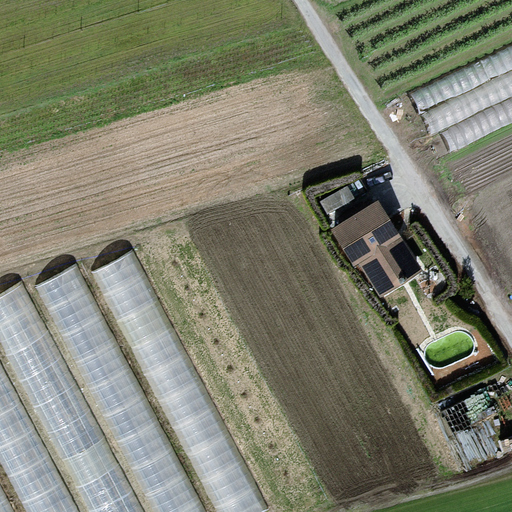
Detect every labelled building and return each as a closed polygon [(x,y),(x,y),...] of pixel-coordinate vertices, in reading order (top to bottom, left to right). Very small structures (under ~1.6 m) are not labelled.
[(352,198),(346,188),(322,201),(328,211),(352,198)] [(422,272),(375,196),(331,224),(378,299),(422,272)] [(263,511),(267,510),(133,250),(93,271),(217,511),(263,511)] [(207,511),(79,263),(39,283),(156,511),(207,511)] [(142,511),(24,283),(0,295),(0,335),(91,511),(142,511)] [(77,511),(0,363),(0,461),(26,511),(77,511)] [(13,511),(0,486),(0,511),(13,511)]
